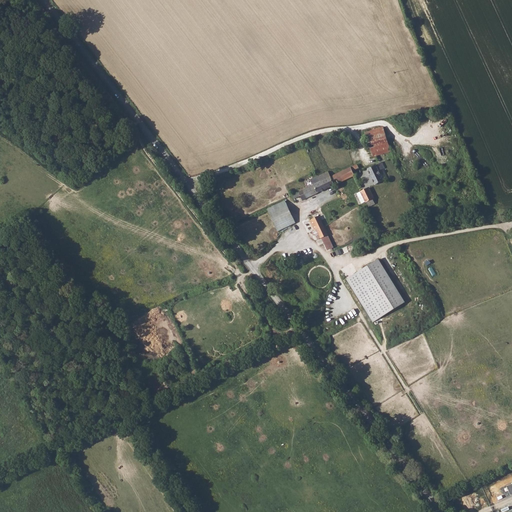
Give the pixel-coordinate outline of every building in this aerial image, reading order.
[(385,126),(367,131),(373,156),(391,152),(385,126)] [(348,167),(330,175),(335,183),(361,171),(359,166),(361,165),(360,162),(357,163),(357,162),(348,167)] [(374,165),(367,168),(375,184),(382,181),(374,165)] [(314,182),(292,192),(296,201),(333,184),(335,183),(330,175),(328,170),(319,174),(321,179),(314,182)] [(312,177),(314,182),(321,179),(319,174),(312,177)] [(368,188),(360,191),(367,206),(374,203),(372,199),(373,198),(368,188)] [(268,208),(278,231),(296,223),(286,200),(268,208)] [(318,215),(303,221),(307,231),(310,229),(312,233),(313,232),(316,238),(326,233),(318,215)] [(361,241),(357,242),(360,248),(361,248),(361,250),(362,250),(363,250),(364,250),(365,249),(365,247),(366,247),(363,241),(363,240),(361,241)] [(404,302),(378,258),(346,278),(372,321),(404,302)]
